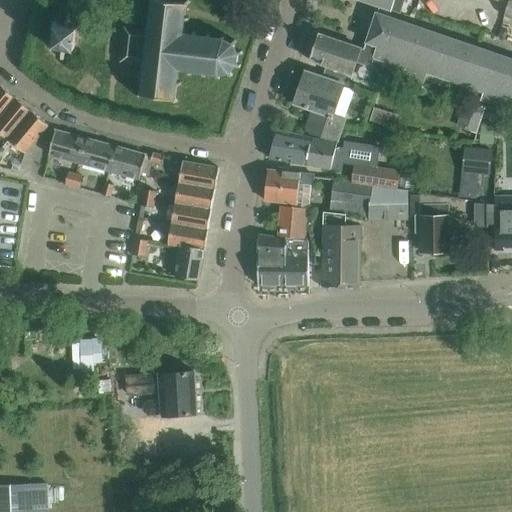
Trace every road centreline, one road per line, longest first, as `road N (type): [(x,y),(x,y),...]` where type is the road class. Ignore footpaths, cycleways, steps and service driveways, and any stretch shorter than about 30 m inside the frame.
road 1 (residential): [(245,160),(59,109),(0,58)]
road 2 (unclassified): [(242,315),(511,299)]
road 3 (unclassified): [(0,298),(242,315)]
road 4 (residential): [(254,511),(242,315)]
road 5 (residential): [(245,160),(296,0)]
road 6 (residential): [(242,315),(231,285),(245,160)]
